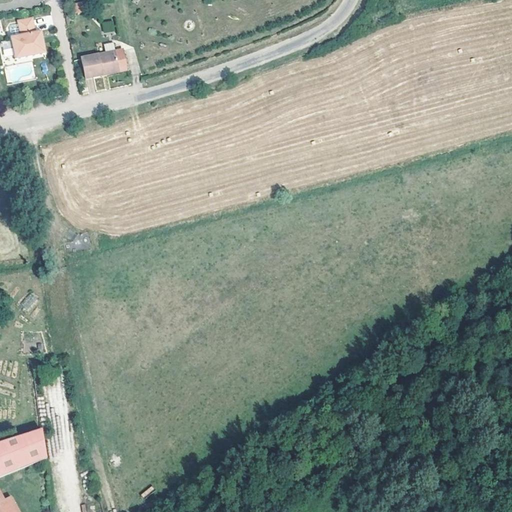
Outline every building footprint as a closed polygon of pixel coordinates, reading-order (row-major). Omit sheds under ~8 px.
[(83,0),(73,0),(75,8),(85,6),(83,0)] [(40,20),(34,22),(31,9),(19,12),(22,24),(9,26),(14,51),(45,45),(40,20)] [(104,33),(115,30),(112,20),(101,24),(104,33)] [(1,42),(4,55),(12,54),(9,40),(1,42)] [(111,42),(101,44),(102,51),(104,51),(112,49),(111,42)] [(99,69),(115,65),(125,63),(121,48),(112,49),(104,51),(102,51),(79,57),(83,76),(100,72),(99,69)] [(100,72),(116,69),(125,67),(125,63),(115,65),(99,69),(100,72)] [(27,309),(38,299),(32,293),(22,303),(27,309)] [(0,473),(40,457),(38,434),(0,446),(0,473)] [(192,511),(206,501),(199,492),(184,504),(190,511),(192,511)] [(0,511),(17,511),(8,494),(0,497),(0,511)]
